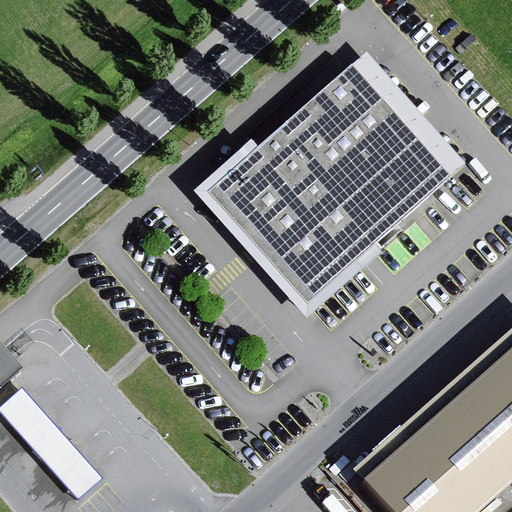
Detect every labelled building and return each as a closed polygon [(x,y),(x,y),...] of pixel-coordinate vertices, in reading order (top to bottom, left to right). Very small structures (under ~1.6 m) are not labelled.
[(363,56),(348,70),(447,183),(463,169),(363,56)] [(447,183),(348,70),(253,154),(204,198),(304,310),(372,249),(447,183)] [(204,198),(253,154),(246,146),(189,196),(303,324),(379,257),(372,249),(304,310),(204,198)] [(511,330),(346,479),(376,511),(484,511),(511,487),(511,330)] [(0,350),(0,387),(19,371),(2,353),(0,350)] [(19,393),(0,409),(0,417),(76,503),(99,482),(19,393)]
